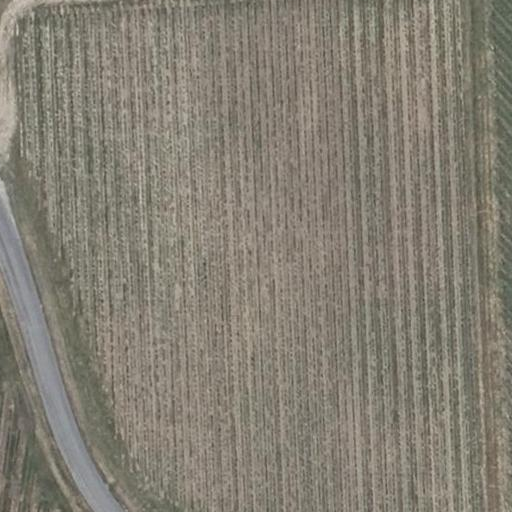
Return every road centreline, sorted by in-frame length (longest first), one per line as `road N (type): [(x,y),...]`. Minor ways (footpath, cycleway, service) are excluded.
road 1 (track): [(500,0),(511,442)]
road 2 (residential): [(0,219),(111,511)]
road 3 (track): [(0,136),(6,12),(30,0)]
